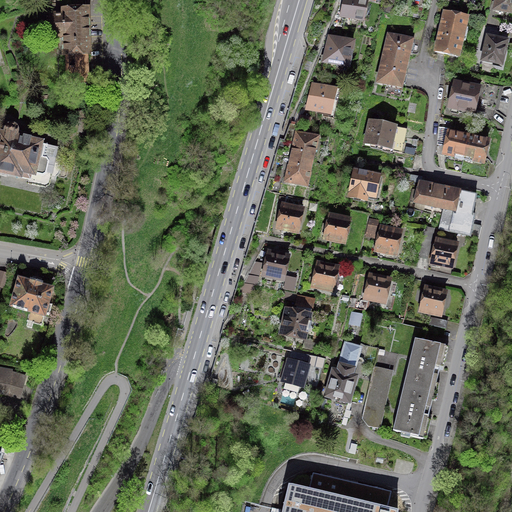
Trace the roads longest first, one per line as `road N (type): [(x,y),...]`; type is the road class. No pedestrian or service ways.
road 1 (primary): [(148,511),(299,0)]
road 2 (residential): [(511,134),(419,511)]
road 3 (tertiary): [(114,0),(116,104),(78,284)]
road 4 (tertiary): [(78,284),(0,510)]
